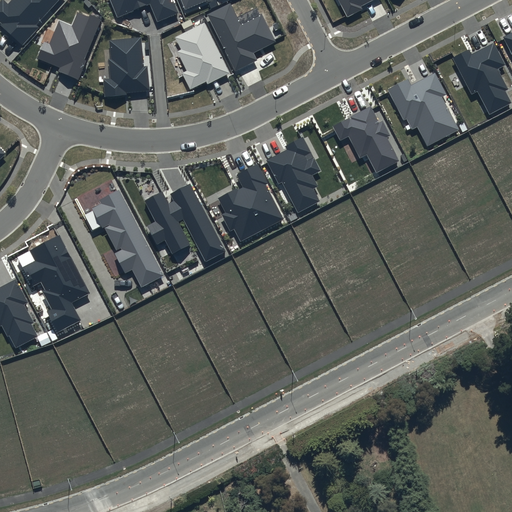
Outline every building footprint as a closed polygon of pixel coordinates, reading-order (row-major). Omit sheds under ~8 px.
[(57,0),(7,0),(6,0),(0,0),(0,19),(2,21),(1,22),(22,42),(38,25),(36,23),(57,0)] [(169,11),(164,0),(101,0),(111,19),(147,3),(154,18),(169,11)] [(339,0),(347,15),(362,7),(361,4),(369,0),(339,0)] [(230,2),(207,13),(235,68),(257,58),(253,51),(276,39),(261,12),(240,22),(230,2)] [(39,43),(33,60),(52,67),(49,75),(74,85),(98,20),(74,11),(67,29),(52,24),(45,45),(39,43)] [(201,20),(170,35),(178,51),(171,54),(180,71),(172,75),(183,96),(228,74),(201,20)] [(511,28),(499,35),(510,56),(511,55),(511,28)] [(141,36),(110,39),(112,58),(109,58),(111,78),(103,78),(104,96),(127,94),(126,91),(150,89),(148,63),(143,64),(141,36)] [(468,49),(453,57),(471,92),(478,88),(489,111),(509,101),(503,89),(506,87),(496,66),(503,63),(493,42),(470,54),(468,49)] [(407,77),(387,88),(403,118),(406,117),(412,128),(417,125),(427,145),(459,128),(441,95),(446,93),(434,71),(410,83),(407,77)] [(348,115),(331,124),(339,139),(348,134),(359,156),(366,153),(376,170),(398,159),(385,135),(389,133),(381,119),(378,121),(369,104),(349,115),(351,117),(349,118),(348,115)] [(315,167),(298,135),(279,145),(284,150),(267,159),(293,208),(314,197),(308,186),(314,183),(308,171),(315,167)] [(268,182),(257,162),(236,173),(243,186),(237,188),(236,187),(217,197),(224,210),(220,212),(230,230),(234,228),(240,240),(283,217),(265,183),(268,182)] [(201,163),(193,166),(198,180),(206,177),(201,163)] [(225,249),(190,181),(169,192),(172,199),(168,201),(162,190),(145,199),(155,219),(147,224),(156,242),(165,238),(173,252),(190,243),(178,219),(183,217),(205,259),(225,249)] [(119,191),(101,200),(104,205),(95,210),(103,225),(109,222),(111,226),(106,229),(117,250),(121,248),(123,250),(115,254),(125,274),(133,270),(142,288),(165,277),(153,254),(149,256),(146,250),(149,249),(119,191)] [(388,293),(341,202),(327,210),(346,246),(334,252),(321,229),(305,237),(331,288),(347,280),(342,270),(354,264),(373,301),(388,293)] [(91,295),(61,235),(30,251),(36,264),(26,269),(35,287),(42,283),(46,291),(43,293),(53,311),(48,314),(58,334),(82,322),(73,304),(91,295)] [(0,323),(1,323),(7,334),(9,333),(16,346),(37,335),(31,323),(33,321),(24,303),(27,301),(15,278),(0,285),(0,323)] [(46,311),(37,312),(39,335),(49,334),(46,311)] [(184,326),(150,352),(151,354),(144,359),(154,372),(161,367),(162,369),(197,343),(191,334),(193,333),(188,325),(185,327),(184,326)]
